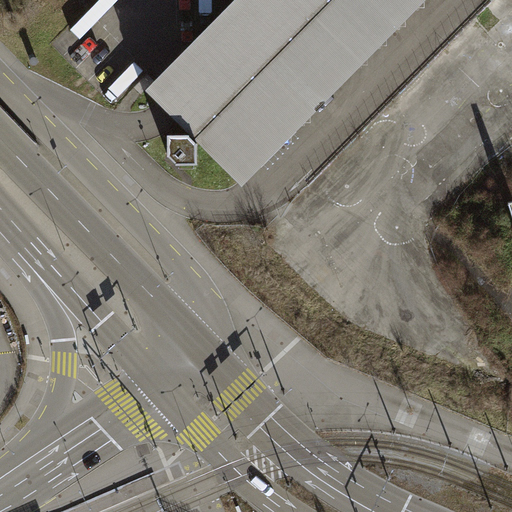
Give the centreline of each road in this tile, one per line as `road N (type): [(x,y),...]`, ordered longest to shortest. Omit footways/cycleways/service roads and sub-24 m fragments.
road 1 (primary): [(201,354),(181,266),(0,78)]
road 2 (primary): [(201,354),(0,138)]
road 3 (primary): [(397,511),(309,461),(201,354)]
road 4 (tertiary): [(51,266),(66,340),(64,382),(31,472)]
road 5 (primary): [(160,385),(245,478),(288,511)]
road 6 (primary): [(51,266),(160,385)]
road 7 (tertiary): [(31,472),(160,385)]
